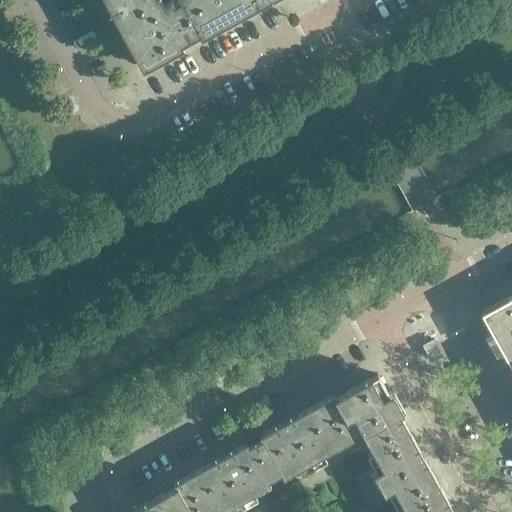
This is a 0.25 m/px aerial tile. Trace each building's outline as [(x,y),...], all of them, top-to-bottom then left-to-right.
[(104,0),(109,9),(127,0),(104,0)] [(198,33),(182,3),(181,4),(175,7),(172,2),(173,1),(172,0),(164,5),(161,0),(127,0),(109,9),(125,39),(126,40),(142,69),(183,46),(181,43),(198,33)] [(258,5),(255,0),(179,0),(181,4),(182,3),(198,33),(200,37),(258,5)] [(511,294),(480,312),(511,368),(511,367),(511,294)] [(441,351),(434,338),(422,344),(429,358),(441,351)] [(400,414),(404,411),(394,391),(389,394),(377,374),(335,397),(333,394),(317,403),(341,445),(362,433),(371,450),(408,430),(400,414)] [(335,475),(323,455),(341,445),(317,403),(259,435),(261,439),(248,446),(246,442),(188,474),(209,511),(219,511),(229,507),(232,511),(267,511),(269,508),(262,496),(265,487),(270,484),(268,480),(280,473),(282,477),(288,474),(297,477),(303,489),(308,490),(335,475)] [(408,430),(371,450),(366,453),(374,467),(353,479),(369,507),(373,508),(385,502),(394,504),(396,508),(439,484),(408,430)] [(209,511),(188,474),(173,483),(175,486),(133,509),(134,511),(209,511)] [(454,511),(439,484),(396,508),(398,511),(397,511),(454,511)]
